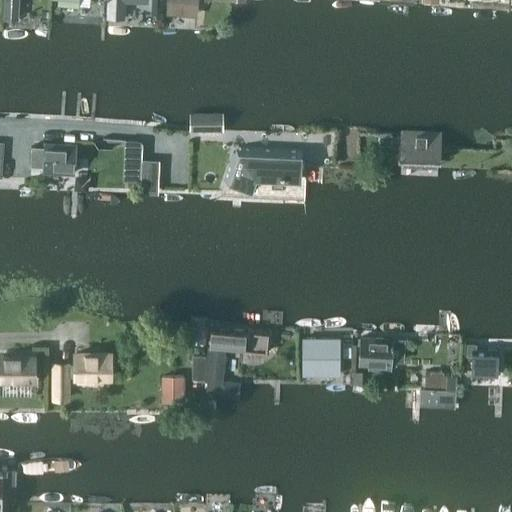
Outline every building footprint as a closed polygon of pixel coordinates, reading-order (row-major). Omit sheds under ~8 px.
[(4,0),(4,17),(20,17),(20,0),(4,0)] [(148,0),(106,0),(105,17),(118,18),(118,0),(122,0),(148,1),(148,0)] [(198,0),(167,0),(167,13),(197,16),(198,0)] [(224,117),(190,117),(190,134),(224,134),(224,117)] [(410,136),(410,156),(441,157),(441,137),(410,136)] [(78,143),(44,141),(30,140),(28,169),(43,168),(42,175),(76,177),(78,143)] [(302,149),(241,147),(240,151),(238,151),(238,154),(233,152),(224,181),(252,191),(256,179),(300,180),(302,149)] [(158,161),(143,161),(142,186),(158,186),(158,161)] [(239,350),(241,331),(208,329),(203,395),(236,398),(238,380),(221,379),(223,348),(239,350)] [(303,373),(339,372),(341,335),(303,334),(303,373)] [(393,336),(360,334),(358,364),(368,365),(368,369),(391,370),(393,336)] [(467,343),(467,355),(472,356),(471,374),(498,375),(498,349),(476,348),(476,343),(467,343)] [(111,354),(77,353),(77,365),(68,365),(68,363),(54,363),(54,397),(68,397),(68,376),(76,376),(92,377),(92,374),(110,374),(111,354)] [(34,356),(0,356),(0,368),(0,378),(0,379),(16,379),(16,376),(34,377),(34,356)] [(191,356),(191,380),(203,380),(204,356),(191,356)] [(422,383),(417,383),(417,403),(453,405),(454,371),(442,372),(442,368),(428,367),(428,371),(423,371),(422,383)] [(185,376),(162,376),(162,403),(184,403),(185,376)] [(2,469),(0,468),(0,511),(1,511),(2,492),(16,493),(16,469),(7,469),(7,464),(2,464),(2,469)]
